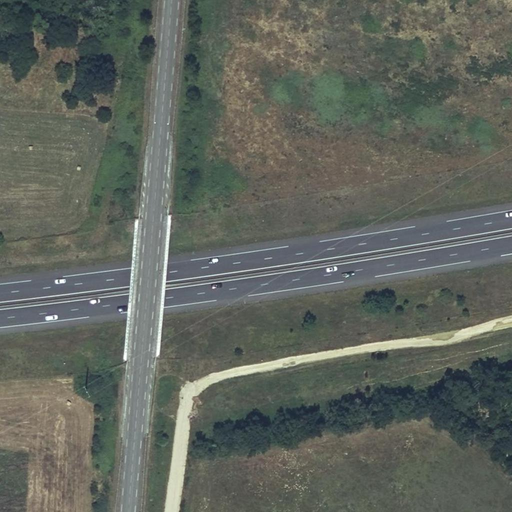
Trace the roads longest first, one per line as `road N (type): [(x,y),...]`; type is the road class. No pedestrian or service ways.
road 1 (trunk): [(511,218),(0,292)]
road 2 (trunk): [(0,317),(511,244)]
road 3 (tertiary): [(171,0),(128,511)]
